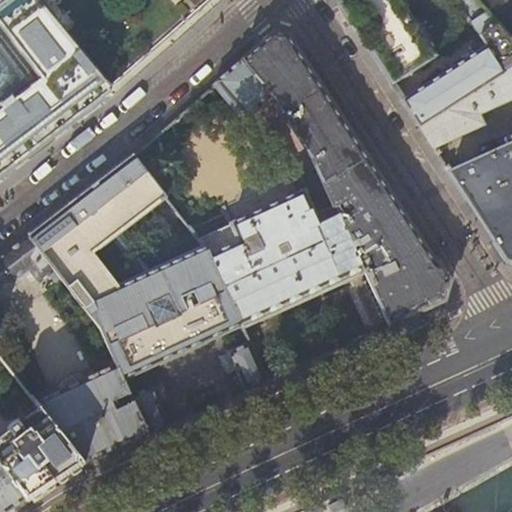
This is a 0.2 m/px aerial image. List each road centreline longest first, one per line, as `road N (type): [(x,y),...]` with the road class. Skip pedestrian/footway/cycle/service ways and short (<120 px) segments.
road 1 (primary): [(504,327),(122,511)]
road 2 (residential): [(504,327),(300,0)]
road 3 (residential): [(264,0),(0,219)]
road 4 (primary): [(207,511),(511,373)]
